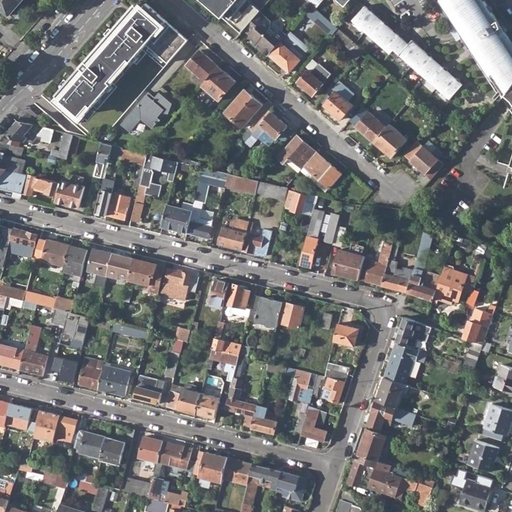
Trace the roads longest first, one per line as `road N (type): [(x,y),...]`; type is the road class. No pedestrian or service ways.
road 1 (residential): [(334,466),(384,325),(381,307),(0,203)]
road 2 (residential): [(334,466),(0,383)]
road 3 (residential): [(172,0),(390,189)]
road 4 (primary): [(91,0),(0,104)]
